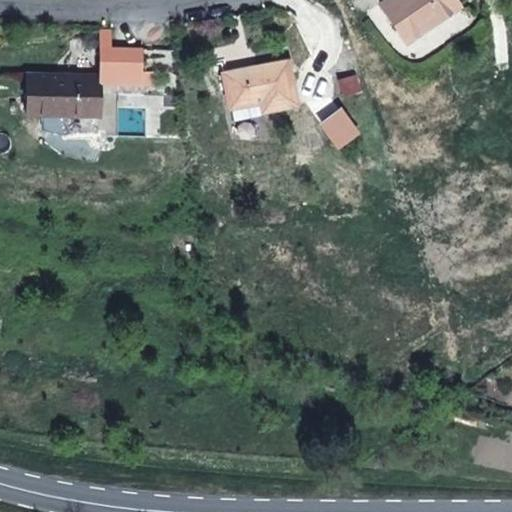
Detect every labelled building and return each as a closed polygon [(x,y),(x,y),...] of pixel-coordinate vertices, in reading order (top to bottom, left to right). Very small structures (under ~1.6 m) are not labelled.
[(459,6),(455,0),(386,0),(381,4),(407,42),(459,6)] [(261,65),(259,55),(249,57),(250,62),(244,63),(245,68),(261,65)] [(296,104),(287,60),(261,65),(245,68),(223,73),(230,107),(260,101),(262,110),(296,104)] [(99,115),(101,75),(27,73),(26,114),(59,115),(99,115)] [(262,110),(260,101),(230,107),(232,120),(263,114),(262,110)] [(99,132),(99,115),(59,115),(58,131),(99,132)]
